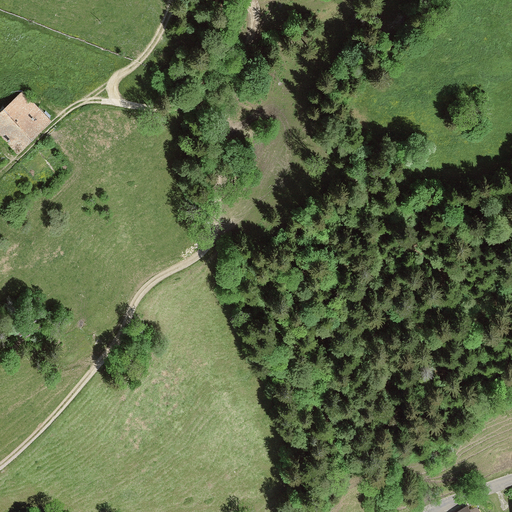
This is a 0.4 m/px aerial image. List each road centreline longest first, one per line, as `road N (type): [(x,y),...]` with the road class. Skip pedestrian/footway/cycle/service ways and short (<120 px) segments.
road 1 (track): [(0,172),(66,111),(101,99)]
road 2 (track): [(117,99),(112,82),(149,50),(172,2)]
